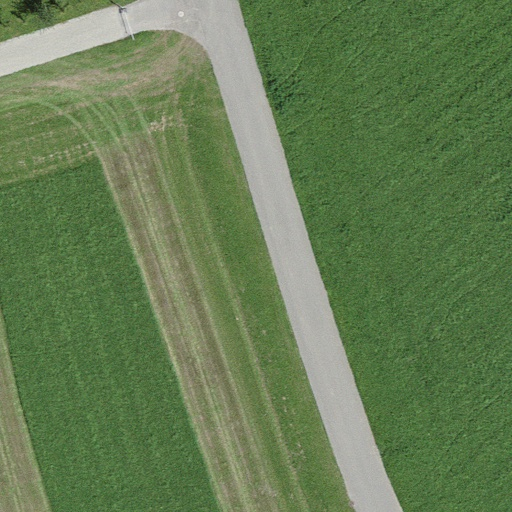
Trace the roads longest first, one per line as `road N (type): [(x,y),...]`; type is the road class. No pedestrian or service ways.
road 1 (unclassified): [(215,0),(379,511)]
road 2 (track): [(0,61),(201,0)]
